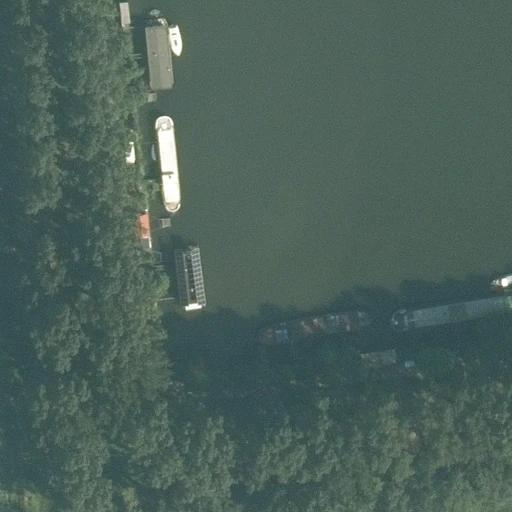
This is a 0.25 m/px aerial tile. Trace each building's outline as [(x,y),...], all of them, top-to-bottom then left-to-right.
[(118,1),(120,26),(122,26),(122,22),(129,21),(127,0),(118,1)] [(168,18),(145,20),(151,91),(174,89),(168,18)] [(114,27),(116,48),(117,47),(120,47),(125,47),(127,46),(126,26),(122,26),(120,26),(115,27),(114,27)] [(173,118),(155,119),(164,211),(182,209),(173,118)] [(143,212),(138,213),(134,214),(131,214),(134,235),(136,234),(140,234),(146,233),(149,233),(146,212),(143,212)] [(146,236),(140,236),(136,237),(135,237),(136,255),(138,254),(142,254),(148,254),(150,253),(148,236),(146,236)] [(198,255),(180,257),(185,304),(203,302),(198,255)] [(511,292),(389,312),(392,332),(511,312),(511,292)] [(253,328),(256,347),(375,328),(371,308),(253,328)] [(395,351),(394,347),(361,351),(361,356),(362,362),(363,366),(396,361),(396,358),(395,351)]
